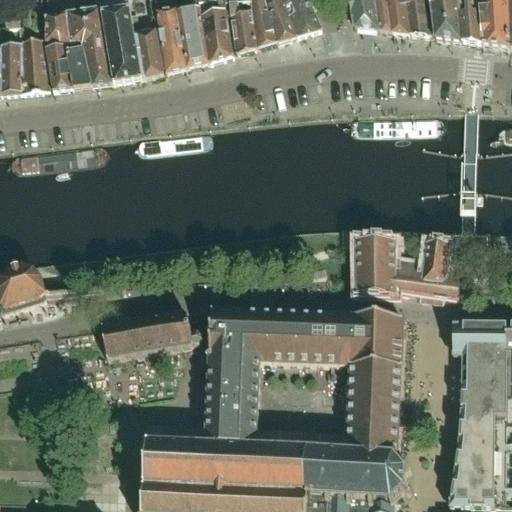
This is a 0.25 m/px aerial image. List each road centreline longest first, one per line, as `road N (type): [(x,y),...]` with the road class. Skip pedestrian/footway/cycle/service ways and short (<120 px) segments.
road 1 (residential): [(0,124),(171,104),(344,71)]
road 2 (residential): [(344,71),(511,77)]
road 3 (residential): [(122,312),(0,336)]
